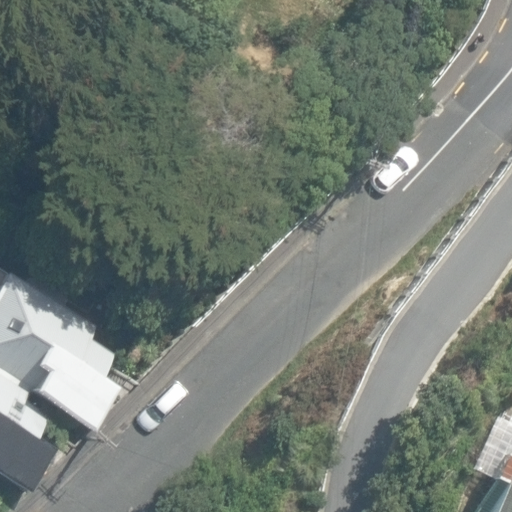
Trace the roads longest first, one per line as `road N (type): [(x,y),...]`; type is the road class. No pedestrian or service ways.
road 1 (residential): [(511,71),(320,290),(95,511)]
road 2 (residential): [(349,511),(431,334),(511,229)]
